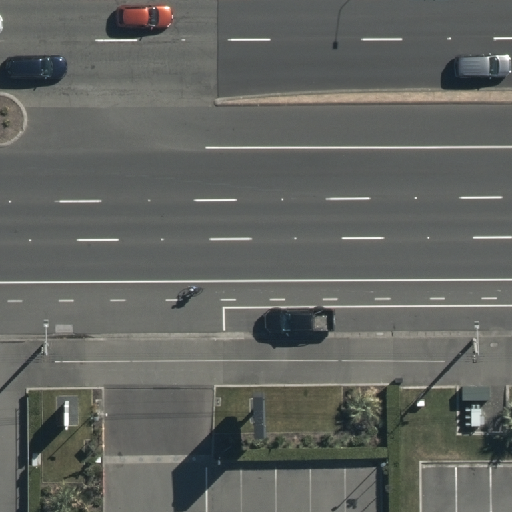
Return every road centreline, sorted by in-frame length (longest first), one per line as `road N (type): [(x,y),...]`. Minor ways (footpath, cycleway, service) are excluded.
road 1 (primary): [(121,24),(511,18)]
road 2 (primary): [(511,227),(121,230)]
road 3 (residential): [(121,24),(121,230)]
road 4 (primary): [(121,230),(0,232)]
road 5 (primary): [(0,25),(121,24)]
